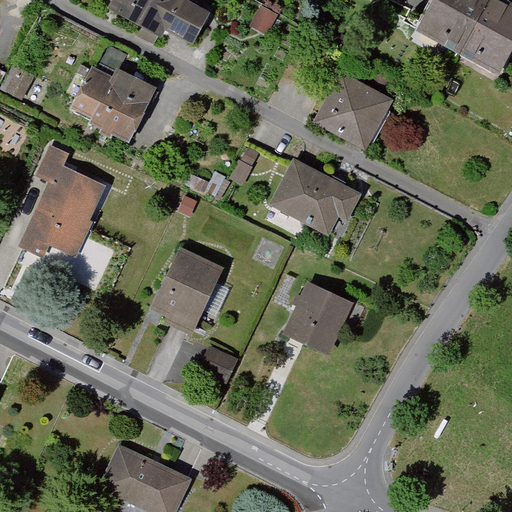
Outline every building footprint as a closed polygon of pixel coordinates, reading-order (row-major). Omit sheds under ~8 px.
[(187,0),(120,0),(114,13),(164,42),(168,36),(196,50),(211,21),(183,7),(187,0)] [(511,52),(511,2),(508,0),(437,0),(437,1),(421,32),(500,75),(511,52)] [(92,68),(71,111),(130,141),(152,98),(156,90),(116,71),(112,78),(92,68)] [(395,101),(343,74),(316,124),(367,152),(395,101)] [(11,94),(36,103),(44,84),(19,75),(11,94)] [(66,170),(72,157),(53,149),(40,178),(45,180),(56,185),(27,250),(53,262),(59,249),(77,257),(109,189),(66,170)] [(271,209),(330,238),(339,220),(350,225),(365,195),(354,190),(295,161),(271,209)] [(192,336),(221,270),(178,251),(148,316),(180,330),(192,336)] [(331,359),(355,306),(309,286),(286,339),(296,343),(331,359)] [(236,364),(209,351),(202,371),(226,386),(236,364)] [(174,511),(190,480),(116,445),(96,486),(151,511),(174,511)]
